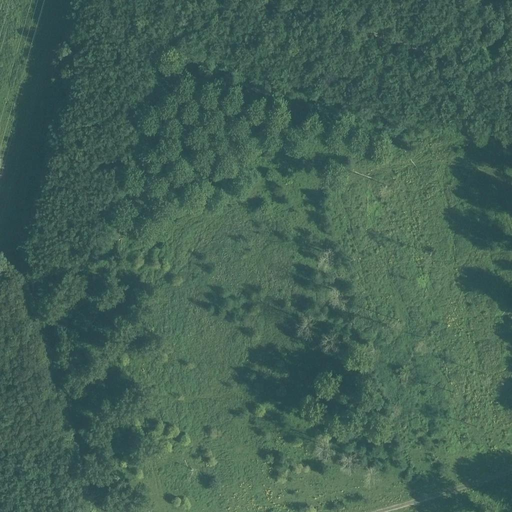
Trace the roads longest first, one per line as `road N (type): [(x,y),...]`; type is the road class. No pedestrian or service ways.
road 1 (track): [(71,0),(0,252)]
road 2 (track): [(511,470),(376,511)]
